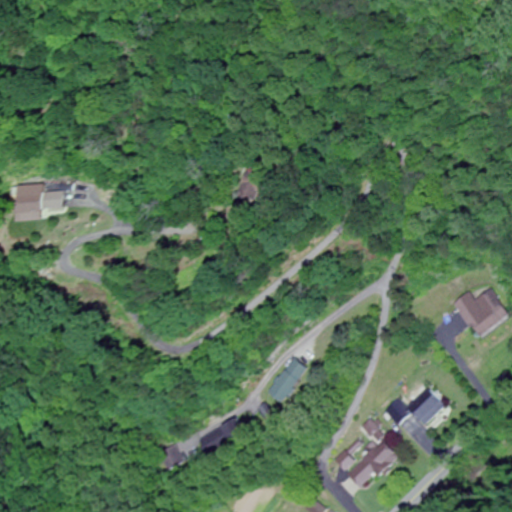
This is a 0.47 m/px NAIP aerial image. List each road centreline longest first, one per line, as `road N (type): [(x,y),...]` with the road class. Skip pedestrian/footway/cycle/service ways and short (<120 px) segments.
road 1 (residential): [(349,511),(321,467),(366,380),(390,306),(414,198),(405,153),(383,150),(352,217),(308,265),(217,338),(188,350),(147,334),(111,291),(67,257),(110,229),(200,231),(248,212)]
road 2 (secondary): [(400,511),(511,397)]
